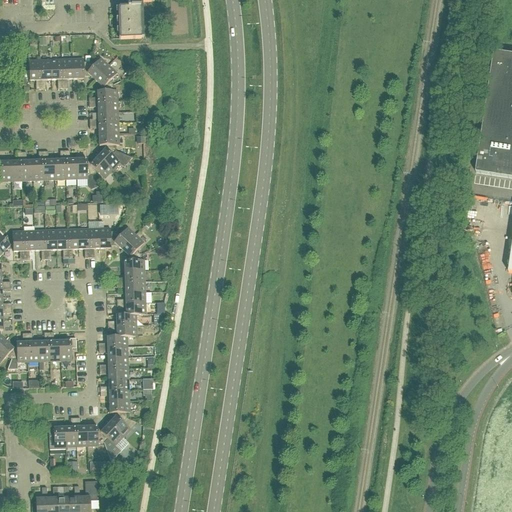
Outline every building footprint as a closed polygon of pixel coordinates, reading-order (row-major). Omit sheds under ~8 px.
[(129,0),(130,9),(118,9),(120,40),(141,40),(140,3),(151,3),(150,0),(129,0)] [(511,55),(494,53),(476,174),(511,179),(511,55)] [(95,82),(108,67),(100,60),(93,68),(88,64),(85,74),(95,82)] [(67,81),(73,81),(72,61),(61,62),(62,91),(67,90),(67,81)] [(85,74),(88,64),(83,64),(83,61),(72,61),(73,81),(84,81),(84,74),(85,74)] [(36,92),(41,91),(40,62),(28,63),(29,82),(36,82),(36,92)] [(45,82),(51,82),(50,62),(40,62),(41,91),(46,91),(45,82)] [(58,91),(62,91),(61,62),(50,62),(51,82),(57,82),(58,91)] [(104,91),(113,86),(110,83),(117,75),(108,67),(95,82),(104,91)] [(98,104),(117,103),(117,92),(114,92),(113,86),(104,91),(104,92),(97,93),(98,104)] [(98,104),(89,104),(89,102),(88,102),(89,109),(98,109),(98,115),(118,114),(117,103),(98,104)] [(89,126),(118,125),(118,114),(98,115),(98,121),(89,121),(89,126)] [(99,136),(119,135),(118,125),(89,126),(89,131),(98,130),(99,136)] [(106,149),(116,153),(116,147),(119,147),(119,135),(99,136),(99,147),(106,147),(106,149)] [(132,159),(116,153),(106,149),(97,158),(112,172),(119,165),(124,169),(130,162),(129,162),(132,159)] [(76,181),(75,161),(70,161),(69,152),(64,153),(65,181),(76,181)] [(33,183),(44,182),(43,153),(38,153),(38,163),(32,163),(33,183)] [(55,182),(54,162),(48,162),(48,153),(43,153),(44,182),(55,182)] [(55,182),(65,181),(64,153),(60,153),(60,162),(54,162),(55,182)] [(12,183),(22,183),(21,154),(16,154),(17,163),(11,164),(12,183)] [(33,183),(32,163),(27,163),(26,154),(21,154),(22,183),(33,183)] [(105,180),(112,172),(97,158),(88,168),(93,177),(97,173),(105,180)] [(12,183),(11,164),(0,164),(0,162),(0,161),(0,173),(0,184),(12,183)] [(93,177),(88,168),(87,168),(86,161),(75,161),(76,181),(87,181),(87,186),(91,191),(98,188),(93,177)] [(51,197),(45,197),(45,207),(61,206),(61,192),(51,192),(51,197)] [(110,234),(110,230),(99,231),(100,250),(111,250),(111,243),(112,243),(116,233),(110,234)] [(127,230),(120,237),(116,233),(112,243),(122,251),(135,237),(127,230)] [(72,251),(78,251),(77,231),(67,232),(68,261),(72,260),(72,251)] [(84,260),(89,260),(88,231),(77,231),(78,251),(84,251),(84,260)] [(94,251),(100,250),(99,231),(88,231),(89,260),(94,260),(94,251)] [(41,261),(46,261),(45,232),(34,233),(35,252),(41,252),(41,261)] [(50,252),(57,252),(56,232),(45,232),(46,261),(51,261),(50,252)] [(63,261),(68,261),(67,232),(56,232),(57,252),(62,252),(63,261)] [(13,246),(13,253),(24,253),(24,233),(12,233),(12,237),(7,237),(11,246),(13,246)] [(29,253),(35,252),(34,233),(24,233),(24,253),(24,261),(22,261),(22,262),(29,262),(29,253)] [(3,241),(0,238),(0,253),(2,255),(11,246),(7,237),(3,241)] [(131,260),(140,256),(136,252),(143,245),(135,237),(122,251),(131,260)] [(476,256),(478,267),(487,264),(485,253),(476,256)] [(125,273),(144,273),(144,261),(141,262),(140,256),(131,260),(131,262),(124,262),(125,273)] [(116,284),(145,284),(144,273),(125,273),(125,279),(116,280),(116,284)] [(0,288),(11,288),(10,283),(1,284),(1,278),(0,277),(0,288)] [(125,295),(145,294),(145,284),(116,284),(116,289),(125,289),(125,295)] [(0,299),(2,299),(2,293),(11,293),(11,288),(0,288),(0,299)] [(117,306),(145,305),(145,294),(125,295),(125,301),(117,301),(117,306)] [(0,310),(11,309),(11,305),(2,305),(2,299),(0,299),(0,310)] [(136,316),(136,317),(146,316),(145,305),(117,306),(117,311),(126,310),(126,316),(126,317),(136,316)] [(0,320),(3,321),(3,315),(12,314),(11,309),(0,310),(0,320)] [(136,327),(136,317),(136,316),(126,317),(126,316),(116,316),(116,323),(107,323),(108,328),(136,327)] [(127,338),(127,339),(137,338),(136,327),(108,328),(108,333),(117,332),(117,338),(127,338)] [(39,363),(50,363),(49,334),(44,334),(44,343),(38,344),(39,363)] [(60,363),(60,343),(54,343),(54,334),(49,334),(50,363),(60,363)] [(39,363),(38,344),(32,344),(32,335),(25,335),(27,335),(27,344),(28,364),(39,363)] [(127,350),(127,339),(127,338),(117,338),(107,338),(107,345),(98,345),(99,350),(127,350)] [(60,343),(60,363),(72,362),(71,350),(76,350),(76,340),(70,340),(70,343),(60,343)] [(0,364),(7,357),(11,361),(14,351),(6,343),(0,348),(0,364)] [(16,344),(17,351),(14,351),(11,361),(17,361),(17,364),(28,364),(27,344),(16,344)] [(108,361),(128,360),(127,350),(99,350),(99,355),(108,355),(108,361)] [(99,372),(128,371),(128,360),(108,361),(108,367),(99,367),(99,372)] [(109,382),(128,382),(128,371),(99,372),(99,377),(108,376),(109,382)] [(100,393),(129,392),(128,382),(109,382),(109,388),(100,389),(100,393)] [(109,403),(129,403),(129,392),(100,393),(100,398),(109,398),(109,403)] [(110,415),(117,414),(117,416),(126,420),(126,414),(129,414),(129,403),(109,403),(110,415)] [(130,431),(123,424),(126,420),(117,416),(108,426),(123,440),(130,431)] [(65,449),(76,449),(75,420),(70,420),(71,429),(65,429),(65,449)] [(87,448),(86,428),(80,429),(80,420),(75,420),(76,449),(87,448)] [(107,441),(115,448),(123,440),(108,426),(100,435),(104,445),(107,441)] [(65,449),(65,429),(54,430),(54,427),(53,428),(48,428),(49,452),(65,452),(65,449)] [(98,448),(98,445),(104,445),(100,435),(98,435),(97,428),(86,428),(87,448),(98,448)] [(116,473),(121,470),(117,461),(111,464),(116,473)] [(79,499),(79,511),(90,511),(90,503),(97,503),(97,483),(85,483),(85,499),(79,499)] [(79,511),(79,499),(79,488),(74,488),(74,499),(69,499),(68,499),(68,511),(79,511)] [(46,511),(46,500),(47,500),(47,489),(41,489),(42,500),(36,501),(36,511),(46,511)] [(57,511),(57,500),(58,500),(57,489),(52,489),(53,500),(47,500),(46,500),(46,511),(57,511)] [(68,511),(68,499),(69,499),(68,489),(63,489),(64,500),(58,500),(57,500),(57,511),(68,511)]
